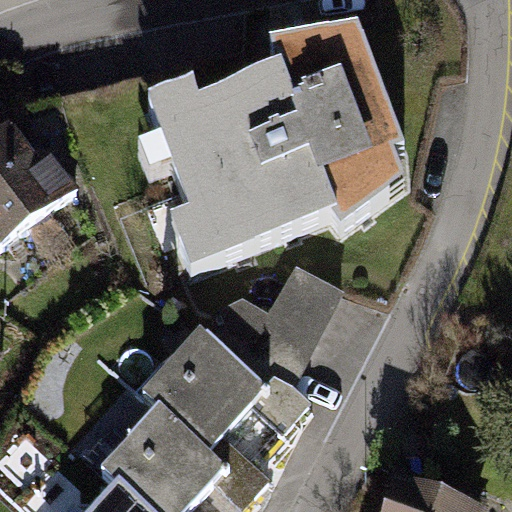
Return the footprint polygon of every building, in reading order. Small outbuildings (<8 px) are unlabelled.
[(390,53),(148,108),(185,269),(427,213),(390,53)] [(0,274),(104,204),(46,119),(0,149),(0,274)] [(273,457),(203,371),(146,418),(216,504),(273,457)] [(213,511),(162,448),(112,488),(131,511),(213,511)] [(507,511),(511,499),(511,476),(444,452),(423,511),(507,511)]
